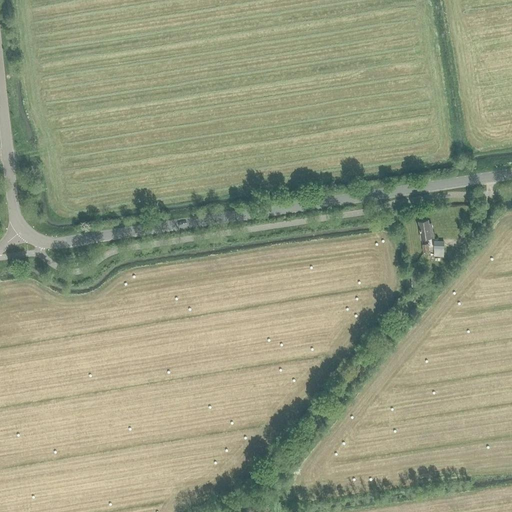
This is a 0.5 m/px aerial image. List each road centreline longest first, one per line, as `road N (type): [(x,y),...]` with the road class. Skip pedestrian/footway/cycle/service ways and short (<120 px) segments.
road 1 (tertiary): [(42,241),(511,173)]
road 2 (tertiary): [(22,230),(0,68)]
